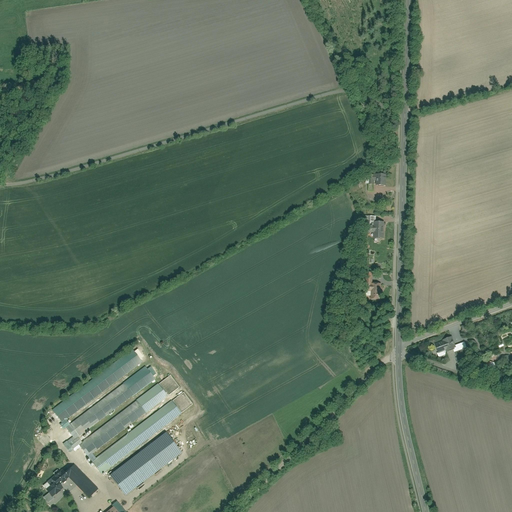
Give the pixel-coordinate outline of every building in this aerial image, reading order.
[(386,175),(376,174),(376,185),(385,185),(386,175)] [(375,216),(366,216),(365,232),(374,232),(374,221),(375,221),(375,216)] [(375,221),(374,221),(374,232),(374,238),(383,238),(384,222),(375,221)] [(373,273),(365,273),(365,290),(372,291),(372,283),(373,273)] [(372,299),(379,299),(380,283),(372,283),(372,291),(372,299)] [(443,341),(434,345),(437,352),(446,349),(446,351),(456,347),(452,336),(442,340),(443,341)] [(472,344),(470,339),(457,344),(458,349),(472,344)] [(137,348),(134,351),(140,358),(143,355),(137,348)] [(456,351),(459,359),(468,356),(465,348),(456,351)] [(133,349),(52,409),(62,423),(66,420),(142,362),(140,358),(134,351),(133,349)] [(499,362),(487,358),(483,370),(495,374),(499,362)] [(77,437),(154,379),(152,376),(147,369),(145,366),(69,423),(64,427),(71,437),(73,440),(77,437)] [(150,366),(147,369),(152,376),(155,373),(150,366)] [(170,375),(158,384),(167,396),(179,387),(170,375)] [(92,452),(167,396),(158,384),(81,441),(78,443),(87,455),(92,452)] [(184,391),(171,401),(180,413),(193,404),(184,391)] [(101,473),(180,413),(171,401),(96,458),(91,461),(101,473)] [(60,424),(63,428),(64,427),(69,423),(66,420),(62,423),(60,424)] [(166,432),(109,475),(124,495),(182,453),(166,432)] [(63,443),(68,451),(78,443),(81,441),(77,437),(73,440),(71,437),(63,443)] [(91,461),(96,458),(92,452),(87,455),(91,461)] [(98,489),(73,464),(66,470),(65,472),(68,476),(89,498),(98,489)] [(49,485),(44,489),(47,492),(50,496),(51,495),(54,493),(55,495),(63,488),(60,485),(66,480),(65,479),(68,476),(65,472),(66,470),(63,466),(59,470),(58,468),(53,472),(55,474),(46,481),(49,485)] [(42,496),(47,502),(52,497),(51,495),(50,496),(47,492),(42,496)]
